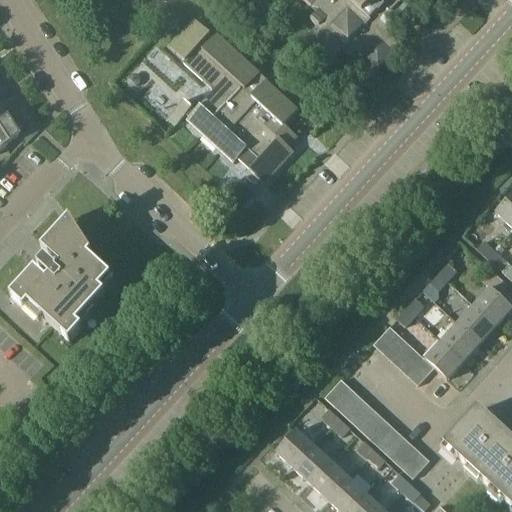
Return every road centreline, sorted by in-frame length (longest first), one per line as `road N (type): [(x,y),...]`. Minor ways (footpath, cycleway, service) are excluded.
road 1 (tertiary): [(254,297),(505,23)]
road 2 (tertiary): [(57,511),(254,297)]
road 3 (residential): [(254,297),(91,139)]
road 4 (residential): [(91,139),(2,0)]
road 5 (residential): [(0,232),(91,139)]
